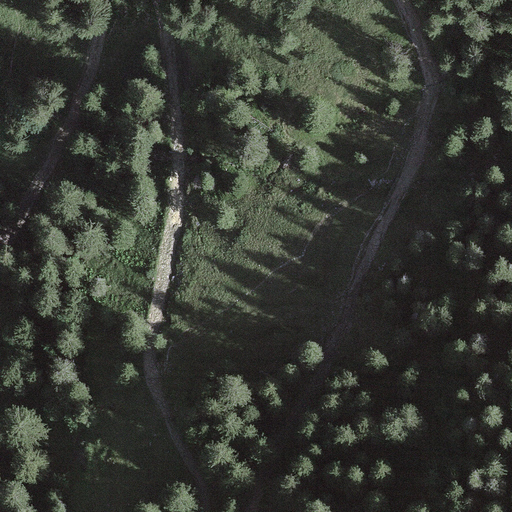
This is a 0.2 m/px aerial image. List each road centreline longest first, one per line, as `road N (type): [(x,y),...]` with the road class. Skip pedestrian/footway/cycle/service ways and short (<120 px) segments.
road 1 (track): [(405,0),(428,83),(421,145),(369,247),(330,359),(252,511)]
road 2 (track): [(204,511),(158,398),(152,357),(176,191),(171,62),(158,0)]
road 3 (track): [(103,0),(75,112),(0,251)]
